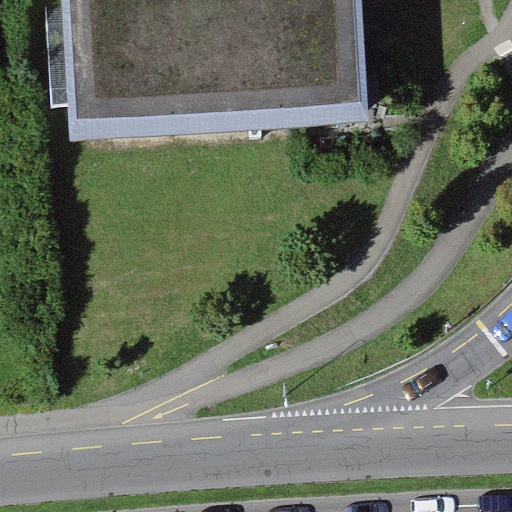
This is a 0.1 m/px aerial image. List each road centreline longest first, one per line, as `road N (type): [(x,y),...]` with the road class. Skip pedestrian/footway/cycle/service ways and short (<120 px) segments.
road 1 (primary): [(320,455),(0,482)]
road 2 (secondary): [(511,331),(320,455)]
road 3 (primary): [(511,447),(320,455)]
